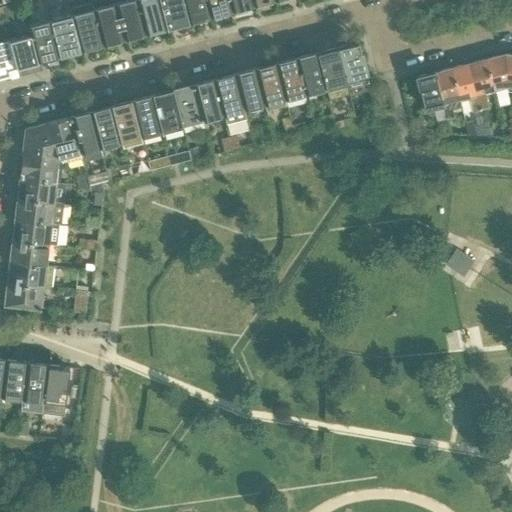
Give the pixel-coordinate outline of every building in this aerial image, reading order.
[(44,0),(28,0),(23,1),(26,12),(46,7),(44,0)] [(137,0),(128,0),(115,3),(124,36),(145,31),(137,0)] [(159,0),(137,0),(145,31),(166,25),(159,0)] [(182,0),(159,0),(166,25),(188,20),(182,0)] [(206,0),(182,0),(188,20),(210,14),(206,0)] [(228,0),(206,0),(210,14),(230,9),(228,0)] [(251,0),(228,0),(230,9),(252,3),(251,0)] [(115,3),(93,9),(102,42),(124,36),(115,3)] [(8,5),(1,7),(4,19),(5,24),(13,22),(8,5)] [(70,11),(71,15),(80,48),(102,42),(93,9),(92,5),(70,11)] [(71,15),(49,20),(59,53),(80,48),(71,15)] [(45,57),(59,53),(49,20),(27,26),(29,34),(38,62),(39,67),(47,64),(45,57)] [(29,34),(9,39),(18,72),(39,67),(38,62),(29,34)] [(0,76),(18,72),(9,39),(0,41),(0,76)] [(345,83),(356,80),(359,94),(369,91),(370,91),(366,77),(358,42),(348,45),(346,43),(341,45),(339,47),(336,48),(345,83)] [(336,48),(317,53),(326,88),(345,83),(336,48)] [(317,53),(296,58),(306,93),(326,88),(317,53)] [(511,54),(504,54),(485,59),(493,93),(507,89),(506,87),(511,87),(511,54)] [(296,58),(276,63),(284,99),(306,93),(296,58)] [(485,59),(468,63),(479,110),(488,107),(485,95),(493,93),(485,59)] [(276,63),(256,68),(265,104),(264,104),(266,111),(286,106),(284,99),(276,63)] [(468,63),(451,68),(459,101),(469,99),(472,112),(479,110),(468,63)] [(244,71),(235,74),(244,109),(244,110),(244,109),(264,104),(265,104),(256,68),(252,69),(250,68),(245,69),(244,71)] [(434,72),(445,118),(454,116),(452,110),(460,108),(459,101),(451,68),(434,72)] [(437,120),(445,118),(434,72),(416,77),(424,108),(433,106),(436,117),(437,118),(437,120)] [(225,76),(214,79),(223,114),(226,125),(247,119),(244,109),(244,110),(244,109),(235,74),(225,76)] [(214,79),(193,85),(202,119),(223,114),(214,79)] [(193,85),(174,90),(183,125),(202,119),(193,85)] [(174,90),(153,95),(162,130),(183,125),(174,90)] [(153,95),(132,101),(141,136),(162,130),(153,95)] [(132,101),(111,106),(120,141),(141,136),(132,101)] [(375,112),(373,103),(363,105),(365,114),(375,112)] [(111,106),(91,111),(100,146),(120,141),(111,106)] [(333,114),(335,122),(347,118),(345,110),(333,114)] [(91,111),(71,116),(80,151),(100,146),(91,111)] [(332,115),(325,116),(319,118),(321,125),(334,123),(332,115)] [(468,135),(487,136),(482,115),(475,116),(477,126),(474,127),(472,121),(465,123),(468,135)] [(71,116),(25,128),(58,160),(58,157),(60,163),(82,158),(80,151),(71,116)] [(293,133),(292,125),(291,123),(289,116),(282,118),(286,134),(293,133)] [(454,116),(445,118),(448,128),(457,126),(454,116)] [(448,128),(445,118),(437,120),(439,130),(448,128)] [(294,133),(306,130),(304,122),(292,125),(293,133),(294,133)] [(249,129),(252,143),(261,141),(258,127),(249,129)] [(25,128),(19,176),(55,180),(58,160),(25,128)] [(237,135),(229,137),(232,150),(240,148),(237,135)] [(232,150),(229,137),(220,139),(223,151),(232,150)] [(189,149),(191,159),(200,158),(198,147),(189,149)] [(188,151),(168,156),(170,165),(190,160),(188,151)] [(168,156),(148,161),(150,170),(159,168),(170,165),(168,156)] [(148,161),(147,158),(133,162),(136,174),(150,170),(148,161)] [(87,180),(88,186),(103,182),(109,180),(105,171),(86,176),(87,180)] [(19,176),(16,197),(53,202),(64,203),(66,182),(55,180),(19,176)] [(87,180),(77,182),(78,188),(89,191),(88,186),(87,180)] [(103,182),(88,186),(89,191),(94,191),(101,192),(103,192),(103,182)] [(103,192),(101,192),(94,191),(93,205),(102,206),(103,192)] [(53,202),(16,197),(14,218),(50,222),(60,224),(61,224),(64,203),(53,202)] [(14,218),(11,239),(48,244),(57,245),(60,224),(50,222),(14,218)] [(367,225),(364,228),(349,237),(361,254),(378,242),(367,225)] [(78,247),(95,250),(97,241),(79,238),(78,247)] [(11,239),(9,262),(45,266),(48,244),(11,239)] [(448,265),(456,270),(462,274),(467,267),(471,261),(457,252),(453,258),(448,265)] [(6,282),(43,287),(51,288),(53,267),(45,266),(9,262),(6,282)] [(93,271),(94,263),(85,262),(84,270),(93,271)] [(43,287),(6,282),(4,304),(40,308),(43,287)] [(73,311),(73,312),(85,313),(87,293),(75,291),(73,311)] [(0,396),(21,398),(25,362),(5,360),(0,396)] [(21,398),(42,401),(46,365),(25,362),(21,398)] [(46,365),(42,401),(57,403),(56,408),(62,409),(63,403),(64,404),(68,368),(46,365)] [(16,435),(17,427),(17,426),(7,424),(5,434),(16,435)] [(17,427),(16,435),(18,435),(38,438),(39,429),(17,427)] [(39,438),(61,441),(61,431),(40,428),(39,438)]
